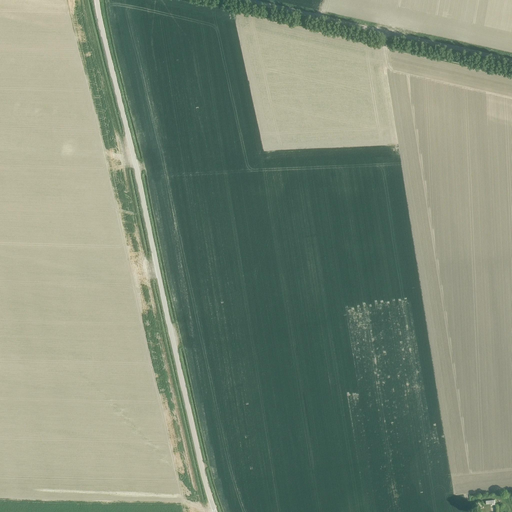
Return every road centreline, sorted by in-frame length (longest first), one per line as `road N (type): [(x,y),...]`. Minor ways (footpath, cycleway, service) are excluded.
road 1 (tertiary): [(214,511),(97,0)]
road 2 (track): [(511,60),(253,0)]
